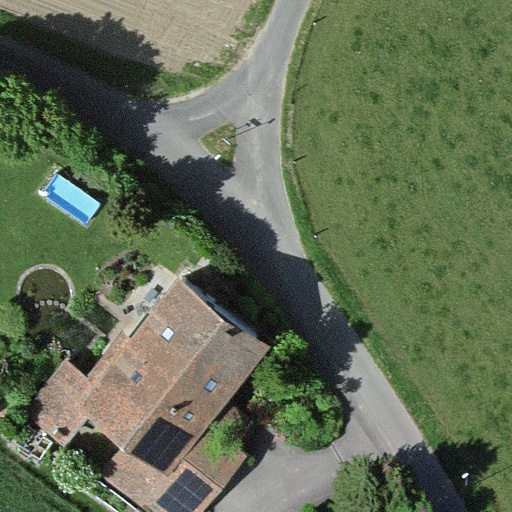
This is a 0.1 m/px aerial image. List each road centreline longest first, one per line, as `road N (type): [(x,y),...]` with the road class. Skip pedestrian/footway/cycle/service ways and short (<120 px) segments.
road 1 (tertiary): [(448,511),(287,265),(221,143)]
road 2 (tertiary): [(221,143),(133,119),(0,50)]
road 3 (unknown): [(391,424),(220,511)]
road 4 (unclassified): [(293,0),(221,143)]
